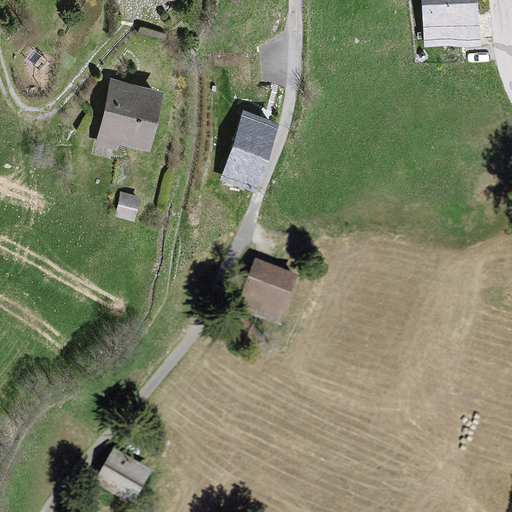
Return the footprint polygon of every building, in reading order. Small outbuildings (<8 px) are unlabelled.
[(456,0),(408,0),(413,47),(460,43),(456,0)] [(142,89),(96,79),(83,140),(129,150),(142,89)] [(129,197),(111,193),(104,218),(122,223),(129,197)] [(278,278),(240,262),(222,306),(260,322),(278,278)] [(135,474),(100,452),(79,484),(113,507),(135,474)]
